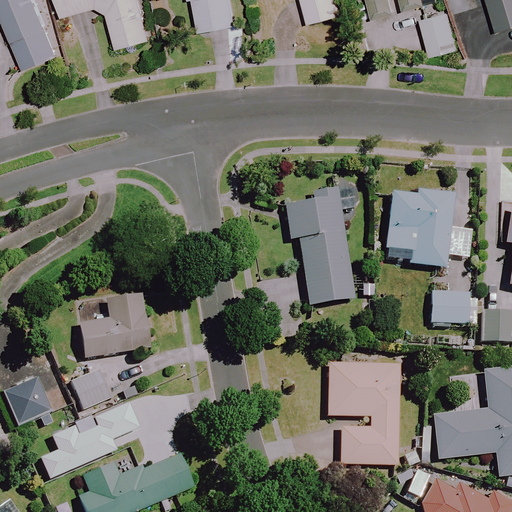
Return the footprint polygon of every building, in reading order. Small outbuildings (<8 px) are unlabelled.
[(57,58),(33,0),(0,0),(0,13),(2,13),(25,71),(57,58)] [(58,0),(64,18),(95,10),(109,16),(118,50),(151,41),(139,0),(58,0)] [(194,0),(195,3),(202,34),(238,26),(232,0),(194,0)] [(344,16),(339,0),(302,0),(310,25),(344,16)] [(364,0),(372,22),(394,15),(388,0),(401,0),(406,13),(440,2),(439,0),(364,0)] [(511,0),(489,0),(498,32),(511,28),(511,0)] [(458,58),(449,15),(423,20),(432,63),(458,58)] [(452,199),(392,193),(385,263),(446,269),(452,199)] [(353,301),(337,197),(283,206),(289,243),(297,241),(308,308),(353,301)] [(471,297),(433,295),(432,328),(469,330),(471,297)] [(149,350),(140,298),(107,303),(110,321),(80,326),(85,360),(149,350)] [(511,344),(511,314),(482,314),(481,344),(511,344)] [(399,368),(328,366),(327,418),(367,420),(367,431),(341,430),(340,466),(396,468),(399,368)] [(511,477),(511,369),(483,373),(487,412),(432,417),(437,462),(495,455),(497,479),(511,477)] [(110,400),(99,372),(71,383),(83,411),(110,400)] [(51,415),(36,380),(2,395),(17,429),(51,415)] [(139,511),(192,490),(178,455),(120,479),(114,465),(82,478),(89,495),(79,500),(83,511),(139,511)] [(455,494),(436,484),(420,511),(510,511),(511,510),(511,506),(491,495),(486,503),(458,488),(455,494)]
